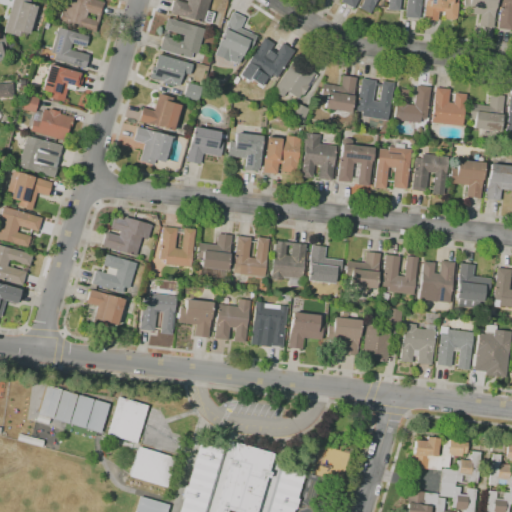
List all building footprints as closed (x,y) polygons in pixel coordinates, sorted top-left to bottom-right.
[(15,39),(10,38),(11,35),(3,32),(11,0),(29,0),(28,4),(36,7),(28,34),(19,31),(17,37),(16,36),(15,39)] [(95,32),(58,22),(61,10),(65,11),(68,0),(95,0),(103,2),(95,32)] [(210,23),(203,21),(202,23),(169,13),(172,0),(176,0),(185,3),(186,0),(209,0),(206,11),(213,13),(210,23)] [(376,0),(369,14),(358,8),(362,0),(357,0),(352,9),(340,2),(341,0),(376,0)] [(405,0),(399,0),(398,11),(387,10),(387,0),(420,0),(418,19),(404,17),(405,0)] [(457,0),(455,18),(451,20),(444,19),(442,16),(442,12),(438,11),(436,21),(422,19),(424,0),(457,0)] [(495,0),(492,28),(478,26),(479,14),(462,12),(463,5),(461,5),(461,0),(495,0)] [(511,0),(511,29),(497,28),(499,0),(511,0)] [(237,65),(229,61),(228,62),(214,55),(218,45),(217,44),(232,11),(245,17),(240,28),(256,36),(250,50),(245,47),(237,65)] [(190,59),(158,50),(162,36),(161,35),(163,30),(169,32),(168,38),(181,42),(183,35),(163,29),(166,18),(203,29),(196,54),(192,53),(190,59)] [(84,69),(53,60),(54,54),(50,53),(57,28),(88,36),(85,47),(71,43),(69,50),(88,55),(84,69)] [(261,86),(250,79),(248,81),(239,75),(248,62),(247,62),(263,37),(273,44),(268,51),(274,55),(282,43),(293,51),(275,78),(271,75),(268,79),(266,78),(261,86)] [(9,49),(5,44),(9,40),(13,45),(9,49)] [(178,86),(173,85),(172,86),(161,83),(162,82),(148,78),(151,67),(154,67),(158,54),(192,64),(188,75),(182,73),(179,81),(180,81),(178,86)] [(297,99),(286,92),(282,97),(272,91),(293,59),(314,73),(307,85),(308,86),(301,96),(300,95),(297,99)] [(56,103),(51,101),(52,98),(48,97),(49,93),(41,91),(48,65),(83,74),(79,88),(74,87),(73,90),(66,88),(62,101),(57,100),(56,103)] [(349,113),(323,108),(325,100),(319,99),(322,84),(339,87),(341,75),(355,78),(349,113)] [(386,121),(360,117),(361,112),(355,111),(360,78),(375,81),(374,83),(381,85),(381,81),(392,83),(386,121)] [(0,84),(11,83),(12,97),(0,97),(0,84)] [(197,101),(182,97),(186,83),(201,87),(197,101)] [(419,123),(393,120),(396,89),(408,90),(406,104),(413,105),(415,86),(429,87),(425,119),(419,119),(419,123)] [(461,126),(430,122),(434,88),(448,89),(447,103),(452,103),(453,93),(465,94),(461,126)] [(64,141),(29,131),(34,113),(19,109),(24,94),(38,98),(34,111),(41,113),(42,109),(48,111),(48,109),(57,112),(57,110),(72,114),(71,117),(73,118),(69,129),(68,129),(64,141)] [(172,131),(138,121),(142,108),(153,111),(158,94),(173,98),(172,103),(179,106),(172,131)] [(487,137),(478,136),(479,129),(472,128),(473,119),(468,119),(470,104),(487,106),(489,94),(504,96),(499,132),(488,131),(487,137)] [(503,133),(511,134),(511,97),(506,97),(503,133)] [(301,123),(288,116),(294,103),(308,109),(301,123)] [(152,165),(138,161),(143,144),(132,141),(136,127),(170,137),(163,163),(154,160),(152,165)] [(199,165),(185,162),(193,127),(219,132),(217,142),(222,143),(219,157),(202,153),(199,165)] [(257,172),(243,170),(244,158),(226,156),(227,148),(226,147),(226,142),(228,143),(228,142),(234,142),(235,133),(261,136),(257,172)] [(331,181),(317,179),(318,165),(313,165),(311,178),(300,177),(303,153),(301,152),(303,133),(319,135),(318,144),(335,146),(331,181)] [(53,178),(16,167),(25,136),(61,146),(55,166),(57,166),(53,178)] [(276,175),(261,173),(266,137),(284,139),(285,136),(299,138),(295,173),(279,171),(280,164),(277,163),(276,175)] [(367,186),(356,185),(359,163),(352,163),(350,183),(336,181),(341,140),(344,138),(348,139),(351,141),(351,145),(372,148),(367,186)] [(405,189),(391,188),(394,168),(387,167),(384,189),(373,188),(378,149),(387,150),(387,147),(410,150),(405,189)] [(442,195),(431,194),(433,173),(427,172),(424,192),(410,190),(414,158),(420,158),(421,154),(447,157),(445,174),(446,174),(446,179),(444,179),(442,195)] [(479,198),(465,197),(466,185),(449,183),(450,168),(456,169),(457,160),(483,163),(479,198)] [(498,201),(484,199),(489,164),(511,166),(511,191),(500,189),(498,201)] [(31,210),(17,206),(18,201),(9,198),(11,192),(6,191),(12,171),(51,182),(47,196),(36,193),(31,210)] [(27,248),(0,240),(0,224),(1,221),(0,220),(0,213),(2,207),(41,218),(37,232),(18,226),(16,232),(30,236),(27,248)] [(134,256),(101,247),(105,232),(117,236),(119,231),(109,229),(113,216),(122,219),(123,217),(150,225),(146,239),(140,237),(134,256)] [(189,268),(163,264),(164,260),(157,259),(162,227),(182,229),(183,228),(194,230),(189,268)] [(223,279),(199,276),(200,265),(198,265),(199,258),(197,258),(197,252),(194,252),(195,248),(197,248),(198,243),(215,245),(217,234),(231,235),(226,271),(224,270),(223,279)] [(263,277),(245,275),(245,276),(239,275),(239,274),(231,273),(236,236),(250,238),(250,236),(268,239),(263,277)] [(299,287),(287,285),(288,279),(281,278),(281,280),(269,279),(274,240),(304,244),(300,279),(299,287)] [(21,286),(0,279),(0,244),(32,254),(28,266),(27,266),(21,286)] [(333,284),(306,281),(310,245),(325,247),(323,258),(340,260),(339,275),(334,275),(333,284)] [(375,289),(349,286),(350,277),(344,276),(345,272),(342,272),(343,267),(345,268),(346,261),(364,263),(365,252),(379,254),(375,289)] [(122,293),(91,284),(95,271),(113,276),(115,270),(102,266),(105,255),(135,263),(128,289),(123,287),(122,293)] [(412,295),(386,292),(387,287),(381,286),(385,255),(399,257),(396,276),(402,276),(405,256),(417,258),(412,295)] [(448,303),(417,299),(421,262),(423,262),(423,261),(433,262),(432,273),(438,274),(439,261),(453,263),(448,303)] [(477,309),(457,306),(458,299),(455,298),(459,263),(473,265),(471,276),(490,279),(488,293),(482,293),(481,302),(478,301),(477,309)] [(511,307),(497,306),(498,301),(492,300),(496,268),(510,269),(508,290),(511,290),(511,307)] [(0,318),(0,284),(20,290),(16,304),(5,300),(0,318)] [(105,328),(91,324),(96,307),(85,303),(89,289),(123,300),(115,325),(107,323),(105,328)] [(386,301),(379,298),(381,292),(388,295),(386,301)] [(170,335),(159,333),(159,332),(138,330),(142,297),(148,298),(149,293),(175,297),(170,335)] [(244,343),(232,341),(234,328),(228,327),(226,340),(213,339),(217,304),(236,307),(237,299),(249,301),(244,343)] [(207,338),(193,336),(194,325),(177,323),(177,318),(176,318),(176,314),(178,314),(179,308),(184,309),(185,300),(211,303),(207,338)] [(281,347),(269,346),(269,347),(257,346),(257,345),(249,344),(254,302),(263,303),(263,304),(286,307),(281,347)] [(399,325),(383,323),(385,308),(401,310),(399,325)] [(301,349),(287,348),(291,313),(318,316),(317,325),(322,325),(320,340),(302,338),(301,349)] [(356,356),(342,354),(343,343),(325,341),(327,326),(332,327),(334,318),(339,318),(340,313),(346,314),(345,319),(359,320),(357,336),(358,336),(356,356)] [(385,362),(374,361),(374,359),(360,357),(366,321),(375,323),(374,329),(390,331),(385,362)] [(430,365),(416,363),(417,356),(411,356),(410,362),(399,361),(403,323),(415,325),(414,328),(434,331),(430,365)] [(467,370),(456,369),(458,348),(451,348),(449,367),(435,365),(439,334),(438,334),(439,326),(446,327),(446,329),(472,332),(467,370)] [(504,377),(484,375),(484,372),(472,370),(477,334),(491,335),(492,330),(509,332),(504,377)] [(44,385),(58,389),(49,419),(35,414),(36,410),(44,385)] [(59,390),(74,394),(65,424),(62,423),(57,421),(51,419),(59,390)] [(90,399),(75,394),(67,423),(82,428),(90,399)] [(135,443),(106,434),(117,397),(146,406),(135,443)] [(106,404),(91,399),(83,428),(94,432),(95,432),(97,433),(106,404)] [(465,454),(461,454),(460,457),(449,456),(447,468),(440,467),(439,470),(426,469),(410,467),(411,456),(412,456),(414,440),(425,441),(425,437),(437,439),(435,457),(440,457),(442,439),(448,440),(448,439),(453,440),(453,439),(467,441),(465,454)] [(204,511),(178,511),(183,498),(181,497),(184,487),(186,488),(199,442),(222,448),(221,449),(223,450),(204,511)] [(255,511),(215,511),(229,466),(226,465),(227,459),(231,460),(236,443),(261,451),(263,444),(267,445),(265,452),(273,454),(268,471),(271,472),(269,478),(266,477),(255,511)] [(503,459),(511,459),(511,445),(504,446),(503,459)] [(166,488),(128,477),(137,447),(167,456),(174,458),(166,488)] [(465,454),(471,454),(471,451),(479,452),(476,484),(467,483),(467,482),(460,482),(454,481),(454,487),(459,487),(458,494),(466,495),(467,488),(475,490),(472,511),(463,511),(464,511),(454,509),(454,508),(450,508),(451,498),(438,496),(441,468),(455,470),(456,460),(459,461),(459,459),(465,460),(465,454)] [(484,511),(487,491),(496,492),(496,490),(503,491),(502,492),(509,493),(509,488),(504,487),(503,488),(496,487),(496,486),(488,485),(491,454),(500,455),(499,464),(509,465),(509,466),(511,466),(511,504),(508,504),(507,511),(484,511)] [(265,511),(279,467),(281,467),(304,473),(302,478),(303,478),(302,483),(301,482),(296,499),(298,499),(295,509),(293,509),(292,511),(265,511)] [(433,511),(434,508),(429,507),(428,511),(405,511),(407,503),(406,503),(406,496),(407,496),(408,491),(436,494),(436,498),(444,499),(442,511),(454,511),(433,511)] [(166,511),(134,511),(139,497),(168,505),(166,511)]
